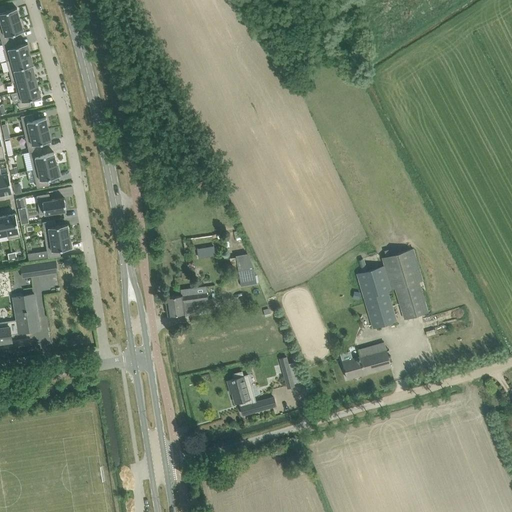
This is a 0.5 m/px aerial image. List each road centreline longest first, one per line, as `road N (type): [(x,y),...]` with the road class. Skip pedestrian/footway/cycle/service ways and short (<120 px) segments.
road 1 (residential): [(107,364),(74,161),(31,0)]
road 2 (tertiary): [(126,266),(65,0)]
road 3 (track): [(511,361),(309,423)]
road 4 (residential): [(178,463),(309,423)]
